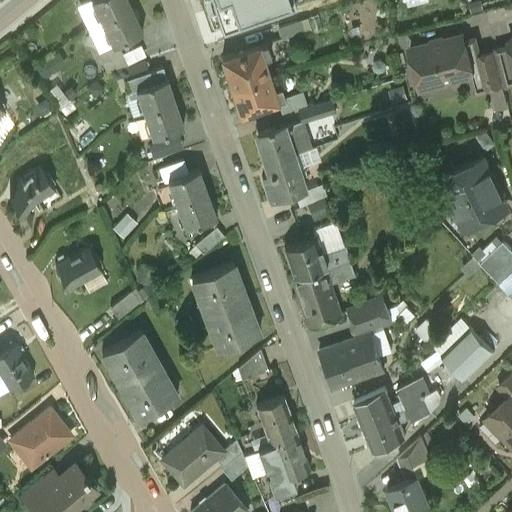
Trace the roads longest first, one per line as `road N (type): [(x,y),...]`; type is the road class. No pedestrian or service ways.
road 1 (residential): [(355,511),(174,0)]
road 2 (residential): [(0,232),(156,511)]
